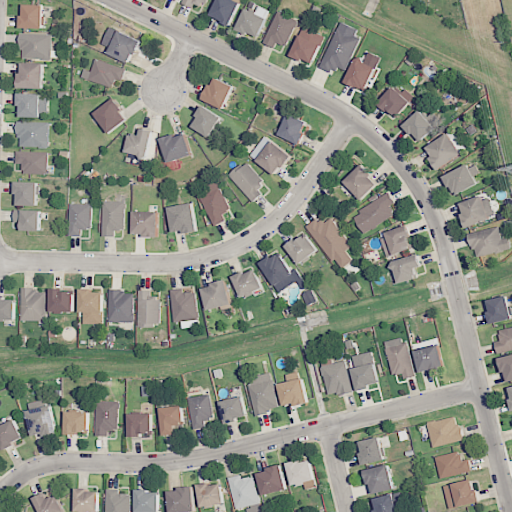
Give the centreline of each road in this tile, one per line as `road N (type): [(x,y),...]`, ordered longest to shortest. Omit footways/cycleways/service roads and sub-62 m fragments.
road 1 (residential): [(113,0),(328,103),(400,161),(439,227),(510,511)]
road 2 (residential): [(480,389),(168,462),(53,464),(28,472),(0,498)]
road 3 (residential): [(350,117),(293,204),(230,250),(173,264),(0,260)]
